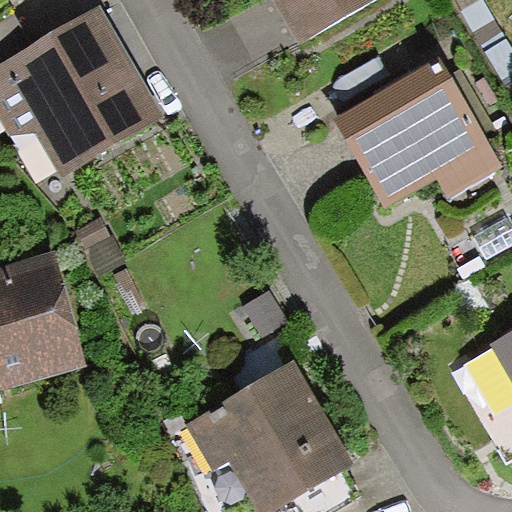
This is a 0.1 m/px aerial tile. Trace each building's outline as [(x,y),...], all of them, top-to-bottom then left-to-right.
[(273,0),(300,48),(385,0),(273,0)] [(60,181),(160,127),(127,68),(102,22),(34,59),(14,21),(0,28),(0,115),(14,141),(33,131),(60,181)] [(395,86),(332,123),(382,210),(436,178),(448,199),(498,170),(435,63),(395,86)] [(101,223),(78,235),(101,279),(125,266),(101,223)] [(53,262),(0,277),(0,396),(85,372),(53,262)] [(511,336),(474,359),(505,413),(511,408),(511,336)] [(282,511),(356,471),(299,368),(251,395),(182,433),(211,484),(233,471),(256,511),(282,511)]
